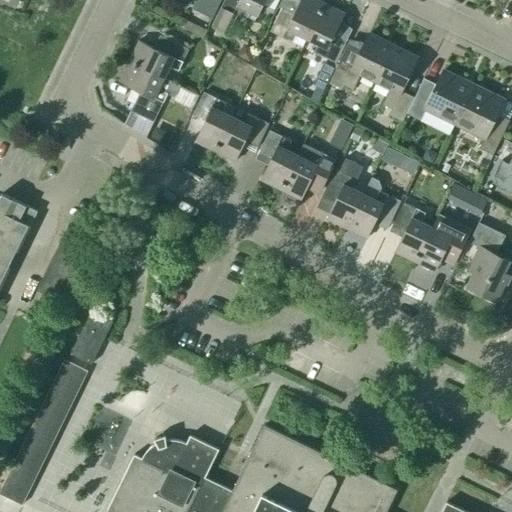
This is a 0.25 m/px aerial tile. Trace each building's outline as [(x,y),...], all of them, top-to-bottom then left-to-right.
[(0,0),(0,283),(29,225),(30,226),(38,211),(1,194),(0,196),(0,0),(16,7),(19,0),(0,0)] [(197,0),(192,10),(212,19),(221,0),(197,0)] [(258,15),(265,0),(224,0),(211,27),(228,35),(238,16),(242,18),(246,9),(258,15)] [(307,39),(324,5),(314,0),(300,0),(294,15),(281,9),(270,32),(291,42),(296,33),(307,39)] [(344,14),(324,5),(307,39),(318,44),(314,53),(335,63),(347,41),(334,35),(344,14)] [(207,31),(188,22),(184,29),(203,38),(207,31)] [(376,82),(392,47),(368,35),(352,67),(340,61),(329,84),(342,90),(344,87),(353,91),(361,75),(376,82)] [(139,41),(127,65),(178,89),(180,86),(164,78),(169,67),(178,71),(188,50),(165,39),(159,51),(139,41)] [(238,57),(249,62),(255,51),(244,45),(238,57)] [(417,59),(392,47),(376,82),(391,89),(383,106),(392,110),(389,116),(402,122),(414,99),(401,92),(417,59)] [(251,66),(262,72),(266,65),(264,58),(258,54),(251,66)] [(178,89),(127,65),(119,81),(140,91),(130,110),(154,122),(167,94),(174,98),(178,89)] [(426,110),(455,124),(473,86),(443,72),(437,86),(424,79),(407,114),(421,121),(426,110)] [(312,95),(320,99),(326,87),(318,83),(312,95)] [(473,86),(455,124),(484,138),(479,149),(493,156),(509,121),(497,115),(503,101),(473,86)] [(215,151),(232,117),(221,112),(225,103),(204,93),(192,116),(205,122),(195,141),(215,151)] [(243,123),(232,117),(215,151),(235,161),(245,141),(258,147),(269,124),(248,114),(243,123)] [(354,123),(342,117),(336,128),(348,134),(354,123)] [(358,142),(363,131),(355,127),(350,139),(358,142)] [(281,190),(298,155),(287,150),(291,141),(269,131),(258,153),(271,159),(261,180),(281,190)] [(164,144),(171,148),(177,138),(169,134),(164,144)] [(382,160),(397,167),(403,155),(388,148),(382,160)] [(309,161),(298,155),(281,190),(301,199),(311,179),(323,185),(335,163),(313,152),(309,161)] [(479,166),(486,170),(490,161),(483,158),(479,166)] [(511,158),(511,159),(509,165),(501,161),(493,177),(497,188),(511,195),(511,192),(511,158)] [(347,228),(363,194),(352,189),(356,180),(335,170),(324,192),(336,198),(326,218),(347,228)] [(364,194),(363,194),(347,228),(367,238),(377,218),(389,224),(400,201),(381,192),(382,189),(380,181),(372,178),(364,194)] [(459,205),(467,189),(455,184),(448,200),(459,205)] [(415,262),(432,227),(421,222),(425,213),(403,203),(392,225),(405,231),(395,252),(415,262)] [(415,262),(435,271),(445,251),(457,257),(469,234),(436,219),(432,227),(415,262)] [(496,301),(509,274),(504,271),(509,260),(496,254),(505,235),(479,223),(469,242),(480,247),(469,270),(474,273),(467,287),(496,301)] [(90,237),(68,226),(44,276),(37,291),(59,301),(66,287),(90,237)] [(114,263),(67,361),(88,371),(100,377),(116,345),(142,290),(131,285),(137,274),(114,263)] [(0,494),(22,505),(88,371),(67,361),(64,360),(0,490),(0,494)] [(467,511),(447,503),(442,511),(386,511),(397,490),(264,425),(232,490),(205,477),(219,449),(190,435),(186,443),(181,441),(176,440),(171,440),(166,440),(165,436),(154,439),(156,443),(152,446),(148,450),(144,454),(142,458),(134,454),(106,511),(467,511)]
